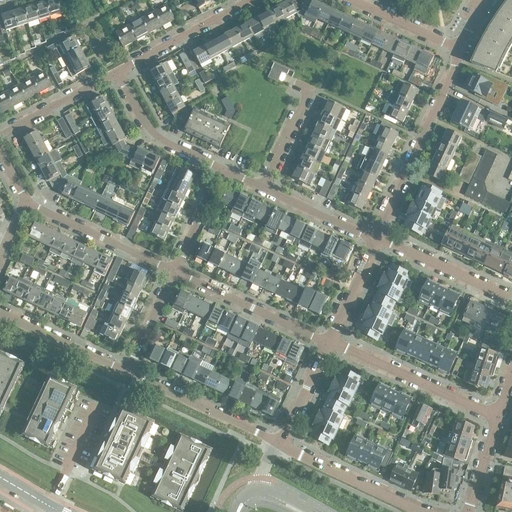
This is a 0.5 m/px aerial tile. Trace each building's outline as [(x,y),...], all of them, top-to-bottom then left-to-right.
[(45,2),(49,17),(60,13),(60,14),(61,14),(56,0),(50,0),(45,2)] [(194,0),(199,9),(213,1),(212,0),(194,0)] [(315,23),(317,19),(323,7),(324,6),(312,1),(311,2),(306,0),(305,0),(301,8),(301,12),(306,14),(305,15),(308,20),(315,23)] [(511,0),(508,0),(503,8),(504,8),(502,10),(501,9),(495,19),(496,20),(494,22),(493,21),(488,31),(487,33),(486,33),(481,43),(481,44),(480,46),(480,45),(478,50),(471,64),(496,73),(497,69),(500,70),(503,62),(509,51),(511,46),(511,0)] [(294,1),(291,3),(290,1),(283,4),(284,6),(280,8),(287,19),(297,14),(295,10),(298,9),(299,7),(296,2),(294,1)] [(49,17),(45,2),(44,2),(34,5),(33,5),(38,20),(49,17)] [(38,20),(33,5),(33,6),(23,9),(22,9),(27,24),(38,20)] [(167,5),(154,12),(162,27),(175,20),(167,5)] [(287,19),(280,8),(279,6),(272,10),(273,12),(269,14),(276,25),(287,19)] [(329,24),(334,12),(335,11),(327,8),(327,9),(323,7),(317,19),(329,24)] [(27,24),(22,9),(12,12),(11,12),(16,27),(27,24)] [(16,27),(11,12),(11,13),(1,16),(0,16),(4,27),(5,31),(16,27)] [(149,34),(162,27),(154,12),(141,19),(149,34)] [(278,29),(276,25),(269,14),(269,12),(262,16),(262,17),(259,19),(267,35),(278,29)] [(340,30),(345,18),(346,16),(338,13),(338,14),(334,12),(329,24),(340,30)] [(267,35),(259,19),(258,18),(251,22),(252,23),(248,25),(254,36),(256,40),(267,35)] [(351,35),(356,23),(357,21),(349,18),(349,19),(345,18),(340,30),(351,35)] [(136,40),(149,34),(141,19),(129,26),(136,40)] [(361,40),(367,28),(368,27),(360,23),(360,25),(356,23),(351,35),(361,40)] [(254,36),(248,25),(247,24),(240,27),(241,29),(237,31),(239,33),(243,42),(254,36)] [(123,47),(136,40),(129,26),(115,33),(123,47)] [(372,45),(378,33),(379,32),(371,28),(371,30),(367,28),(361,40),(372,45)] [(239,33),(237,31),(237,29),(230,33),(230,32),(226,35),(227,36),(233,48),(243,42),(239,33)] [(384,50),(389,38),(390,37),(382,33),(382,35),(378,33),(372,45),(384,50)] [(233,48),(227,36),(226,35),(219,39),(219,40),(216,42),(222,54),(233,48)] [(60,57),(64,55),(78,48),(78,47),(73,38),(73,37),(59,45),(57,42),(46,48),(49,53),(55,49),(60,57)] [(395,56),(400,43),(401,42),(393,39),(393,40),(389,38),(384,50),(395,56)] [(222,54),(216,42),(215,41),(205,46),(212,59),(222,54)] [(406,61),(411,49),(412,47),(404,44),(404,45),(400,43),(395,56),(406,61)] [(212,59),(205,46),(194,52),(200,65),(212,59)] [(78,48),(64,55),(69,65),(84,58),(84,57),(83,58),(78,48)] [(417,66),(422,54),(423,52),(415,49),(415,50),(411,49),(406,61),(417,66)] [(181,59),(186,69),(191,66),(186,56),(185,53),(179,56),(181,59)] [(427,71),(434,58),(426,54),(426,55),(422,54),(417,66),(427,71)] [(84,58),(69,65),(66,67),(72,78),(79,74),(82,79),(86,76),(83,71),(89,68),(84,58)] [(167,62),(162,65),(149,72),(153,79),(155,78),(157,82),(173,73),(167,62)] [(277,82),(282,73),(287,75),(289,70),(275,64),(268,78),(277,82)] [(43,72),(30,79),(38,93),(51,86),(43,72)] [(62,83),(56,72),(52,75),(58,85),(62,83)] [(173,73),(157,82),(155,82),(161,93),(174,86),(178,84),(173,73)] [(205,73),(201,75),(205,84),(214,78),(212,74),(207,77),(205,73)] [(471,80),(467,89),(484,97),(483,99),(492,104),(499,89),(504,91),(507,85),(482,74),(479,79),(476,77),(474,82),(471,80)] [(25,100),(38,93),(30,79),(17,86),(25,100)] [(394,93),(396,93),(413,102),(416,94),(415,94),(417,90),(418,91),(418,90),(400,82),(394,93)] [(12,107),(25,100),(17,86),(5,93),(12,107)] [(179,97),(174,86),(161,93),(165,100),(166,99),(168,103),(179,97)] [(0,113),(12,107),(5,93),(0,95),(0,113)] [(408,113),(413,102),(396,93),(393,98),(398,100),(395,106),(406,112),(408,113)] [(109,107),(107,104),(103,96),(90,103),(91,105),(96,114),(109,107)] [(179,97),(168,103),(167,104),(170,111),(172,110),(174,114),(172,114),(173,115),(177,122),(183,125),(188,114),(179,97)] [(225,116),(231,119),(235,111),(228,98),(222,101),(227,111),(225,116)] [(346,110),(329,101),(329,102),(328,101),(326,105),(327,106),(324,113),(341,121),(346,110)] [(461,101),(455,114),(452,122),(460,126),(459,126),(461,127),(461,126),(471,131),(481,110),(461,101)] [(408,113),(406,112),(395,106),(390,104),(385,115),(403,124),(408,113)] [(115,118),(109,107),(96,114),(101,125),(115,118)] [(184,132),(220,149),(231,126),(195,110),(184,132)] [(336,132),(341,121),(324,113),(323,112),(321,117),(322,117),(319,123),(319,124),(336,132)] [(503,129),(506,124),(507,121),(491,113),(487,121),(503,129)] [(77,127),(71,114),(70,114),(65,117),(72,130),(77,127)] [(57,121),(64,134),(69,131),(63,118),(57,121)] [(118,125),(115,118),(101,125),(105,132),(101,134),(103,138),(107,136),(119,129),(117,126),(118,125)] [(331,143),(336,132),(319,124),(319,123),(318,123),(316,127),(317,128),(314,135),(327,141),(331,143)] [(398,134),(395,132),(381,125),(375,137),(391,144),(392,145),(398,134)] [(120,129),(119,129),(107,136),(103,138),(101,139),(104,146),(111,142),(113,146),(114,146),(116,152),(128,146),(127,145),(125,141),(126,140),(120,129)] [(457,149),(462,138),(447,131),(442,142),(457,149)] [(30,145),(32,149),(43,143),(47,140),(45,136),(41,138),(37,132),(25,139),(28,146),(30,145)] [(331,143),(327,141),(314,135),(308,146),(310,146),(322,152),(326,154),(331,143)] [(392,145),(391,144),(375,137),(374,139),(378,141),(374,150),(388,156),(392,145)] [(457,149),(442,142),(437,153),(452,160),(457,149)] [(43,143),(32,149),(30,149),(36,160),(49,153),(43,143)] [(140,171),(141,170),(148,153),(138,148),(137,150),(128,146),(116,152),(118,155),(132,161),(129,166),(140,171)] [(317,163),(322,152),(310,146),(308,150),(307,149),(303,156),(303,157),(317,163)] [(382,167),(388,156),(374,150),(368,146),(363,157),(382,167)] [(497,155),(486,150),(484,156),(494,161),(497,155)] [(55,164),(49,153),(36,160),(40,167),(39,168),(41,171),(42,171),(55,164)] [(152,175),(160,159),(148,153),(141,170),(152,175)] [(446,171),(452,160),(437,153),(432,164),(446,171)] [(470,169),(476,155),(475,155),(471,153),(465,166),(470,169)] [(475,171),(481,157),(480,157),(476,155),(470,169),(475,171)] [(322,165),(317,163),(303,157),(303,156),(301,160),(301,161),(298,168),(300,168),(311,174),(316,176),(322,165)] [(492,166),(494,161),(484,156),(481,161),(492,166)] [(377,178),(382,167),(363,157),(357,169),(364,172),(376,177),(377,178)] [(169,163),(163,160),(157,173),(162,176),(169,163)] [(60,161),(55,164),(42,171),(48,182),(49,181),(52,188),(57,190),(63,179),(68,176),(60,161)] [(489,171),(492,166),(481,161),(479,167),(489,171)] [(441,182),(446,171),(432,164),(427,175),(441,182)] [(463,182),(470,169),(465,166),(458,180),(463,182)] [(195,175),(182,169),(177,167),(172,178),(188,186),(190,186),(195,175)] [(489,171),(479,167),(476,172),(486,177),(489,171)] [(306,185),(311,174),(300,168),(298,172),(296,171),(293,179),(306,185)] [(468,185),(475,171),(470,169),(463,182),(468,185)] [(374,181),(376,177),(364,172),(359,182),(372,189),(375,181),(374,181)] [(486,177),(476,172),(474,177),(484,182),(486,177)] [(78,190),(80,187),(82,182),(68,176),(63,179),(57,190),(63,193),(62,195),(73,200),(78,190)] [(484,183),(484,182),(474,177),(465,195),(482,203),(487,192),(487,191),(486,191),(484,183)] [(190,186),(188,186),(172,178),(167,189),(183,197),(185,197),(190,186)] [(372,189),(359,182),(354,180),(352,185),(357,187),(354,193),(367,200),(372,189)] [(325,197),(329,187),(324,185),(319,195),(324,197),(325,197)] [(439,197),(441,192),(427,186),(425,191),(423,189),(418,200),(441,211),(446,200),(439,197)] [(85,204),(91,192),(80,187),(78,190),(73,200),(81,203),(81,202),(85,204)] [(333,201),(337,191),(332,188),(327,198),(327,199),(327,198),(332,201),(333,201)] [(185,197),(183,197),(167,189),(162,200),(178,208),(180,208),(185,197)] [(221,203),(233,209),(239,196),(227,190),(221,203)] [(362,211),(367,200),(354,193),(349,191),(344,202),(362,211)] [(96,209),(102,197),(91,192),(85,204),(84,205),(92,209),(92,207),(96,209)] [(487,206),(493,195),(487,192),(482,203),(487,206)] [(493,209),(498,198),(493,195),(487,206),(493,209)] [(239,196),(233,209),(231,213),(242,219),(250,201),(239,196)] [(107,214),(113,202),(102,197),(96,209),(95,210),(103,214),(103,212),(107,214)] [(498,211),(504,200),(498,198),(493,209),(498,211)] [(180,208),(178,208),(162,200),(157,211),(173,219),(174,219),(180,208)] [(441,211),(418,200),(416,204),(413,203),(410,209),(431,219),(436,209),(441,211)] [(510,203),(504,200),(498,211),(504,214),(510,203)] [(262,206),(250,201),(242,219),(253,224),(255,219),(262,206)] [(121,214),(123,207),(113,202),(107,214),(106,215),(114,219),(114,218),(118,219),(121,214)] [(273,211),(262,206),(255,219),(267,225),(273,211)] [(135,213),(123,207),(121,214),(118,219),(117,221),(124,224),(125,223),(129,224),(128,226),(129,226),(135,213)] [(426,230),(431,219),(410,209),(407,216),(410,217),(408,221),(410,222),(407,229),(421,235),(424,229),(426,230)] [(137,229),(144,214),(139,211),(132,226),(137,229)] [(174,219),(173,219),(157,211),(152,222),(156,224),(168,230),(169,230),(174,219)] [(278,230),(284,217),(273,211),(267,225),(278,230)] [(296,222),(284,217),(278,230),(289,235),(296,222)] [(307,227),(296,222),(289,235),(287,239),(294,242),(295,238),(301,240),(307,227)] [(209,230),(208,232),(218,236),(221,230),(206,223),(204,227),(209,230)] [(29,237),(31,238),(40,242),(46,231),(42,229),(43,227),(35,224),(29,237)] [(169,230),(168,230),(156,224),(151,235),(164,242),(169,230)] [(452,253),(463,230),(452,225),(443,245),(445,246),(447,247),(446,250),(451,252),(452,253)] [(318,233),(307,228),(307,227),(301,240),(312,246),(318,233)] [(46,229),(46,231),(40,242),(51,248),(57,236),(53,234),(54,233),(46,229)] [(464,255),(473,235),(463,230),(452,253),(454,253),(458,255),(459,253),(461,254),(464,255)] [(330,238),(318,233),(312,246),(323,251),(330,238)] [(60,257),(60,256),(69,240),(57,234),(57,236),(51,248),(58,251),(56,255),(60,257)] [(473,262),(481,244),(482,244),(484,240),(473,235),(464,255),(466,256),(468,257),(467,259),(471,262),(473,262)] [(341,243),(330,238),(323,251),(335,256),(341,243)] [(75,243),(69,240),(60,256),(71,261),(73,258),(78,246),(75,244),(75,243)] [(352,248),(341,243),(335,256),(346,261),(352,248)] [(208,263),(214,250),(202,244),(196,257),(208,263)] [(491,249),(482,244),(481,244),(473,262),(474,263),(479,265),(480,263),(482,264),(484,265),(492,249),(491,249)] [(493,272),(502,254),(504,249),(494,244),(491,249),(492,249),(484,265),(487,266),(488,267),(487,269),(492,271),(493,272)] [(79,245),(78,246),(73,258),(85,263),(90,251),(86,249),(86,248),(79,245)] [(90,250),(90,251),(85,263),(95,268),(101,256),(97,255),(98,253),(90,250)] [(219,268),(225,255),(214,250),(208,263),(219,268)] [(511,259),(511,258),(502,254),(493,272),(495,273),(500,275),(501,272),(502,273),(504,274),(503,277),(504,277),(511,259)] [(34,260),(27,257),(24,255),(21,262),(31,267),(34,260)] [(101,255),(101,256),(95,268),(93,272),(105,277),(113,260),(101,255)] [(230,273),(236,260),(225,255),(219,268),(230,273)] [(242,279),(248,266),(236,260),(230,273),(242,279)] [(114,278),(121,264),(115,262),(109,275),(114,278)] [(253,284),(260,268),(259,268),(258,271),(248,266),(242,279),(253,284)] [(385,275),(382,282),(407,293),(412,283),(405,279),(408,273),(395,267),(392,273),(389,272),(387,276),(385,275)] [(129,282),(142,288),(143,287),(144,288),(146,284),(144,284),(148,277),(130,268),(125,280),(129,282)] [(264,289),(270,276),(269,276),(270,273),(260,268),(253,284),(264,289)] [(336,281),(339,275),(329,271),(326,277),(336,281)] [(276,295),(282,282),(280,281),(281,277),(276,274),(274,278),(270,276),(264,289),(276,295)] [(15,296),(23,280),(20,278),(18,279),(17,281),(10,278),(9,279),(6,278),(4,278),(2,282),(3,284),(6,286),(4,291),(15,296)] [(34,285),(23,280),(15,296),(26,302),(32,288),(34,285)] [(429,306),(438,287),(434,285),(434,284),(428,281),(418,301),(429,306)] [(137,299),(142,288),(129,282),(124,293),(137,299)] [(287,300),(293,287),(282,282),(276,295),(287,300)] [(403,292),(407,294),(407,293),(382,282),(379,288),(381,289),(379,293),(381,295),(379,300),(393,307),(395,301),(398,302),(403,292)] [(72,289),(83,294),(85,290),(74,285),(72,289)] [(298,305),(304,292),(306,287),(300,285),(298,289),(293,287),(287,300),(298,305)] [(439,311),(448,292),(438,287),(429,306),(429,307),(430,305),(439,310),(439,311)] [(43,294),(32,288),(26,302),(37,307),(43,294)] [(183,314),(185,310),(192,297),(180,292),(172,309),(183,314)] [(310,310),(316,298),(304,292),(298,305),(310,310)] [(453,294),(448,292),(439,311),(450,316),(452,311),(455,313),(460,302),(457,301),(460,296),(453,293),(453,294)] [(132,310),(137,299),(124,293),(119,304),(132,310)] [(48,312),(53,302),(54,299),(43,294),(37,307),(48,312)] [(101,302),(104,296),(100,294),(95,306),(100,308),(101,302)] [(59,317),(65,304),(67,300),(56,295),(54,299),(53,302),(48,312),(59,317)] [(203,303),(192,297),(185,310),(197,316),(203,303)] [(326,302),(316,298),(310,310),(320,315),(326,302)] [(390,313),(393,307),(379,300),(376,306),(374,305),(372,309),(369,308),(366,315),(391,327),(396,316),(390,313)] [(127,321),(132,310),(119,304),(116,303),(114,307),(111,308),(109,313),(114,315),(127,321)] [(214,308),(203,303),(197,316),(208,321),(214,308)] [(476,321),(482,308),(471,303),(464,316),(476,321)] [(70,322),(76,309),(65,304),(59,317),(70,322)] [(226,313),(214,308),(208,321),(219,326),(226,313)] [(487,327),(493,313),(482,308),(476,321),(487,327)] [(87,314),(76,309),(70,322),(81,327),(87,314)] [(237,318),(226,313),(219,326),(231,331),(237,318)] [(505,318),(496,314),(493,313),(487,327),(499,332),(505,318)] [(97,322),(94,321),(96,317),(91,314),(84,328),(93,332),(97,322)] [(122,332),(127,321),(114,315),(109,326),(122,332)] [(391,327),(366,315),(363,321),(366,322),(364,327),(366,328),(363,334),(377,341),(380,334),(382,335),(387,325),(391,327)] [(464,319),(459,316),(458,316),(452,329),(453,329),(452,330),(458,332),(464,319)] [(248,324),(237,318),(231,331),(242,337),(248,324)] [(165,325),(176,330),(179,324),(167,319),(165,325)] [(113,345),(114,342),(116,343),(122,332),(109,326),(105,324),(99,335),(106,338),(104,341),(113,345)] [(260,329),(248,324),(242,337),(253,342),(260,329)] [(271,334),(260,329),(253,342),(265,347),(271,334)] [(407,355),(416,335),(405,330),(395,351),(402,354),(402,353),(407,355)] [(282,340),(271,334),(265,347),(275,352),(273,356),(274,357),(282,340)] [(417,359),(425,341),(415,337),(416,335),(407,355),(417,359)] [(179,342),(183,343),(185,344),(187,339),(182,336),(179,342)] [(497,348),(499,342),(485,336),(483,342),(493,346),(497,348)] [(190,347),(193,341),(187,339),(185,344),(190,347)] [(293,345),(282,340),(274,357),(285,362),(287,358),(293,345)] [(427,364),(436,346),(425,341),(417,359),(427,364)] [(304,350),(293,345),(287,358),(298,363),(304,350)] [(160,365),(166,352),(155,346),(149,359),(160,365)] [(438,369),(447,349),(446,349),(446,350),(436,346),(427,364),(438,369)] [(171,370),(178,357),(179,354),(168,348),(166,352),(160,365),(171,370)] [(457,354),(447,349),(438,369),(442,371),(441,372),(448,375),(457,354)] [(496,358),(497,355),(480,350),(477,361),(496,367),(496,366),(498,361),(495,360),(496,358)] [(0,353),(0,417),(3,410),(0,408),(17,372),(17,371),(21,373),(25,365),(17,361),(6,356),(0,353)] [(183,375),(189,362),(178,357),(171,370),(183,375)] [(202,366),(213,370),(214,365),(204,361),(202,366)] [(495,369),(496,367),(477,361),(473,372),(490,377),(491,375),(490,375),(491,373),(493,374),(495,369)] [(194,380),(200,367),(189,362),(183,375),(194,380)] [(267,373),(269,367),(264,364),(261,370),(267,373)] [(205,386),(211,373),(200,367),(194,380),(205,386)] [(356,384),(359,378),(345,371),(343,377),(340,376),(338,381),(336,379),(333,386),(354,396),(359,385),(356,384)] [(486,388),(490,377),(473,372),(470,383),(469,383),(477,387),(486,389),(486,388)] [(217,391),(223,378),(211,373),(205,386),(217,391)] [(41,444),(48,448),(55,435),(60,424),(76,389),(68,385),(58,380),(50,376),(46,385),(50,387),(49,387),(32,424),(29,422),(22,436),(30,440),(41,445),(41,444)] [(228,396),(234,383),(223,378),(217,391),(228,396)] [(287,386),(279,382),(276,388),(285,392),(287,386)] [(239,402),(245,389),(234,383),(228,396),(239,402)] [(251,407),(259,390),(248,384),(245,389),(239,402),(251,407)] [(381,410),(390,390),(386,389),(386,387),(380,384),(370,405),(381,410)] [(349,407),(354,396),(333,386),(329,392),(332,394),(330,398),(332,399),(330,405),(343,411),(346,405),(349,407)] [(262,412),(270,395),(259,390),(251,407),(262,412)] [(391,415),(400,395),(390,390),(381,410),(382,409),(391,413),(391,415)] [(281,400),(270,395),(262,412),(273,417),(281,400)] [(407,416),(412,405),(409,404),(412,399),(405,396),(404,397),(400,395),(391,415),(402,420),(404,415),(407,416)] [(341,417),(343,411),(330,405),(327,411),(324,410),(322,414),(320,413),(317,419),(338,429),(343,418),(341,417)] [(421,405),(419,409),(412,424),(417,427),(418,423),(424,426),(430,414),(432,410),(421,405)] [(115,480),(125,485),(131,473),(133,474),(140,460),(136,458),(137,456),(139,457),(141,452),(139,451),(141,448),(144,450),(151,436),(148,435),(154,423),(143,418),(144,418),(133,413),(123,408),(117,421),(110,434),(113,436),(109,446),(106,444),(99,458),(94,470),(104,475),(115,480)] [(333,440),(338,429),(317,419),(314,426),(316,427),(314,431),(317,432),(314,439),(328,445),(331,439),(333,440)] [(470,439),(473,429),(474,428),(466,425),(457,423),(454,434),(450,433),(470,439)] [(406,429),(404,432),(402,437),(408,440),(412,432),(406,429)] [(469,442),(470,439),(450,433),(446,444),(469,451),(469,450),(471,445),(468,444),(469,442)] [(200,475),(206,462),(212,450),(201,445),(191,440),(180,435),(175,448),(172,446),(166,460),(169,462),(168,464),(166,463),(164,469),(166,469),(165,472),(161,470),(155,484),(157,485),(151,497),(162,502),(172,507),(183,511),(188,500),(189,500),(195,487),(199,482),(200,475)] [(357,460),(367,441),(356,436),(346,457),(353,460),(353,458),(357,460)] [(368,465),(377,446),(376,445),(376,447),(366,442),(367,441),(357,460),(368,465)] [(469,453),(469,451),(446,444),(443,455),(463,462),(464,459),(464,457),(467,458),(468,453),(469,453)] [(388,451),(377,446),(368,465),(372,467),(371,469),(378,472),(380,466),(383,468),(388,457),(385,456),(388,451)] [(443,458),(434,454),(432,459),(441,464),(443,458)] [(392,459),(388,468),(392,470),(396,461),(392,459)] [(400,486),(407,471),(403,469),(404,468),(397,465),(389,481),(390,481),(390,482),(395,485),(395,484),(400,486)] [(442,469),(442,471),(439,490),(440,490),(453,492),(455,482),(456,483),(458,482),(458,478),(457,476),(455,476),(456,471),(442,469)] [(439,496),(440,490),(439,490),(442,471),(434,470),(433,472),(432,473),(428,473),(425,494),(439,496)] [(411,473),(407,471),(400,486),(405,488),(404,489),(409,491),(410,490),(411,491),(418,475),(412,472),(411,473)] [(511,485),(501,483),(496,508),(510,511),(511,511),(511,485)]
